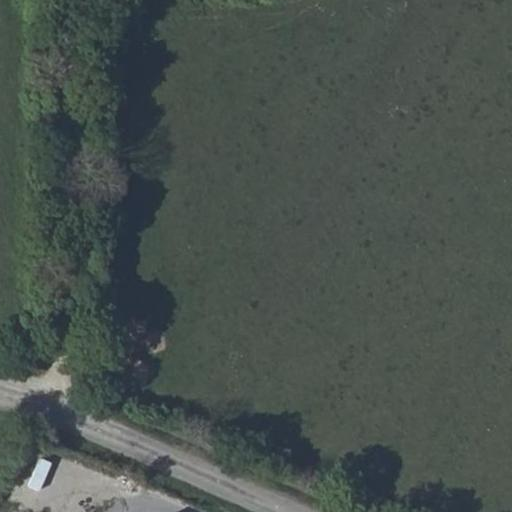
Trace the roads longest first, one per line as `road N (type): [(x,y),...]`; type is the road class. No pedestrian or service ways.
road 1 (track): [(54,0),(28,399)]
road 2 (unclassified): [(0,393),(293,511)]
